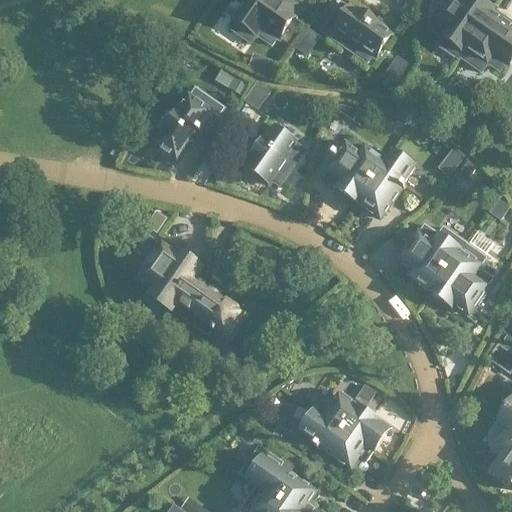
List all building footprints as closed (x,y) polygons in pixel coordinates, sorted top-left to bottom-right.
[(248,0),(228,29),(251,44),(257,36),(271,46),(277,39),(278,40),(294,17),(292,16),(299,7),(288,0),(248,0)] [(459,61),(460,59),(492,13),(493,11),(476,0),(467,0),(466,2),(462,0),(446,0),(429,26),(443,35),(436,45),(459,61)] [(332,41),(367,65),(373,56),(375,58),(391,35),(354,10),(351,13),(340,6),(327,25),(338,33),(332,41)] [(481,74),(487,65),(499,73),(505,65),(507,66),(511,58),(511,27),(492,13),(460,59),(481,74)] [(298,48),(309,55),(321,36),(310,30),(298,48)] [(250,64),(268,72),(273,62),(255,54),(250,64)] [(397,82),(407,63),(397,58),(387,76),(397,82)] [(260,111),(271,92),(256,83),(245,102),(260,111)] [(189,98),(154,148),(177,164),(203,127),(210,132),(225,111),(195,90),(189,98)] [(339,107),(335,111),(352,122),(360,111),(339,107)] [(279,188),(304,151),(273,130),(246,170),(268,185),(271,182),(279,188)] [(336,190),(357,204),(386,163),(364,148),(360,155),(346,146),(327,173),(341,182),(336,190)] [(454,149),(437,170),(449,179),(465,158),(454,149)] [(392,154),(386,163),(357,204),(380,220),(414,170),(392,154)] [(461,173),(468,179),(476,169),(468,163),(461,173)] [(424,227),(400,262),(413,272),(409,279),(430,293),(429,294),(430,294),(466,244),(443,229),(438,236),(424,227)] [(466,244),(430,294),(452,310),(455,306),(468,316),(493,280),(479,271),(487,260),(466,245),(466,244)] [(149,297),(172,313),(193,282),(201,270),(179,254),(177,257),(162,247),(140,278),(154,289),(149,297)] [(213,330),(226,338),(241,316),(193,282),(172,313),(208,337),(213,330)] [(511,331),(510,331),(502,342),(511,349),(511,331)] [(509,377),(511,373),(511,355),(497,345),(486,361),(509,377)] [(339,397),(324,418),(375,453),(389,432),(339,397)] [(511,404),(499,423),(509,430),(511,432),(511,404)] [(316,412),(300,435),(350,470),(358,459),(366,465),(375,453),(324,418),(316,412)] [(511,432),(509,430),(494,451),(502,457),(492,472),(511,486),(511,432)] [(279,442),(290,450),(297,440),(286,432),(279,442)] [(259,448),(239,476),(256,488),(290,511),(312,511),(314,511),(306,505),(313,494),(287,476),(296,463),(288,457),(283,465),(259,448)] [(245,511),(290,511),(256,488),(242,509),(245,511)] [(206,511),(188,500),(181,510),(183,511),(206,511)]
